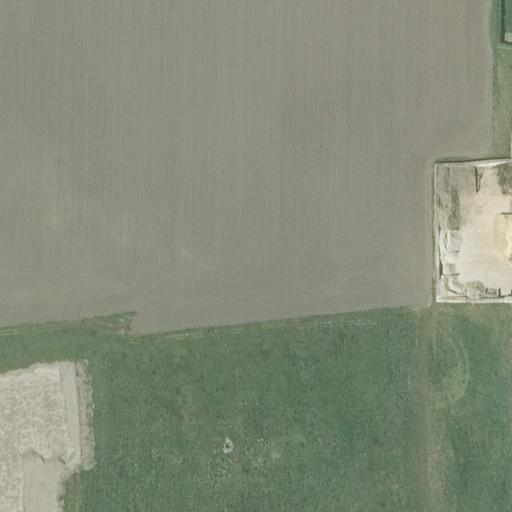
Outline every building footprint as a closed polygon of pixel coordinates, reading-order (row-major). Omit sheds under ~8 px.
[(194,359),(123,370),(129,409),(200,399),(194,359)] [(129,409),(123,370),(51,381),(57,420),(129,409)] [(206,438),(200,399),(129,409),(135,449),(182,442),(206,438)] [(135,449),(129,409),(57,420),(63,460),(135,449)] [(135,449),(141,488),(188,481),(182,442),(135,449)] [(63,460),(69,499),(141,488),(135,449),(63,460)] [(141,488),(144,511),(192,511),(188,481),(141,488)] [(69,499),(71,511),(144,511),(141,488),(69,499)]
